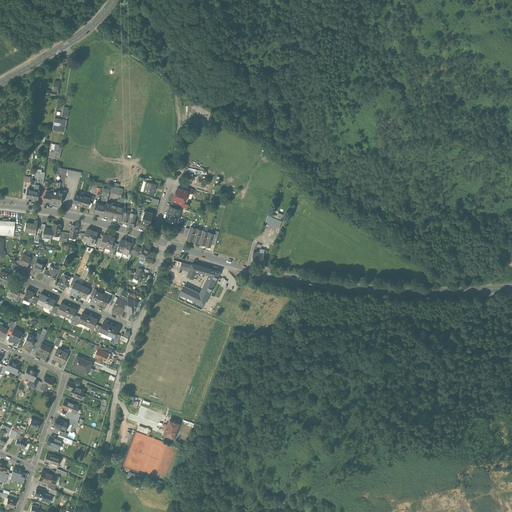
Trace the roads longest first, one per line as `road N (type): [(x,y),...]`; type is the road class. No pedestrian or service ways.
road 1 (secondary): [(511,289),(343,287),(165,241)]
road 2 (residential): [(136,328),(85,511)]
road 3 (secondary): [(153,238),(0,203)]
road 4 (tertiary): [(0,84),(79,36),(114,0)]
road 5 (residential): [(136,328),(23,277)]
